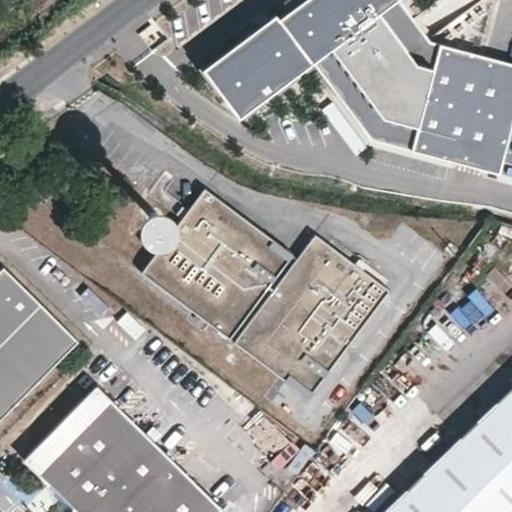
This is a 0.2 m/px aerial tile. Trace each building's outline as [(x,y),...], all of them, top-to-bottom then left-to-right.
[(511,120),(511,61),(429,40),(398,0),(281,0),(288,9),(277,17),(274,13),(201,68),(238,117),(311,61),(370,138),(498,172),(511,120)] [(365,145),(332,101),(322,109),(355,153),(365,145)] [(142,199),(109,174),(102,183),(134,209),(142,199)] [(204,187),(141,271),(229,338),(292,253),(204,187)] [(143,220),(146,226),(152,229),(159,229),(165,226),(169,220),(169,214),(167,207),(162,203),(156,201),(149,203),(144,207),(142,214),(143,220)] [(297,257),(233,341),(308,398),(390,290),(314,233),(297,257)] [(233,341),(297,257),(292,253),(229,338),(233,341)] [(0,417),(78,339),(3,265),(0,267),(0,417)] [(145,329),(127,311),(117,321),(135,339),(145,329)] [(215,511),(221,506),(96,383),(23,458),(78,511),(215,511)] [(511,511),(511,384),(442,453),(380,511),(511,511)]
